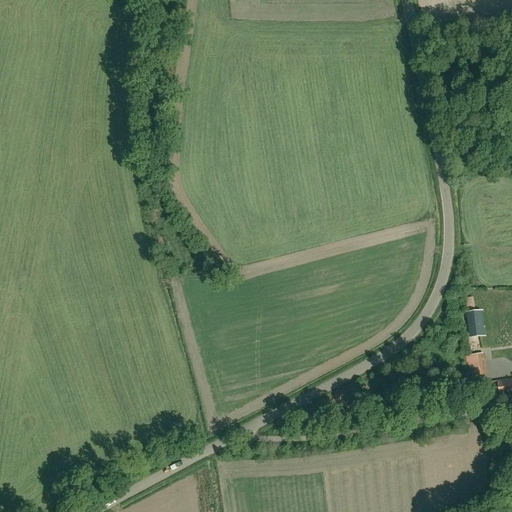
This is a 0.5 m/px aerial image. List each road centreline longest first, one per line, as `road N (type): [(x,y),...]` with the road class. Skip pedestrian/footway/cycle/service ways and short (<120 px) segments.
road 1 (unclassified): [(235,431),(379,355),(405,336),(442,284),(446,211),(405,0)]
road 2 (unclassified): [(235,431),(327,437),(511,406)]
road 3 (unclassified): [(86,511),(235,431)]
